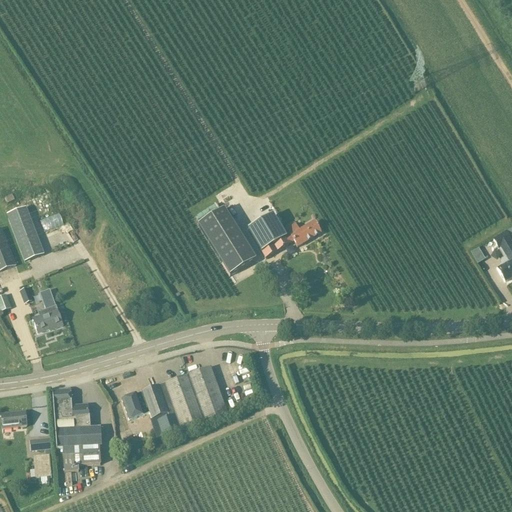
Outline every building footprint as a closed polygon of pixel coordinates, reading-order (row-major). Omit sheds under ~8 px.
[(26,209),(6,217),(24,264),(45,256),(26,209)] [(223,211),(198,227),(229,278),(255,262),(223,211)] [(43,232),(63,226),(59,214),(39,221),(43,232)] [(260,225),(248,232),(265,260),(277,253),(290,246),(289,245),(282,233),(273,217),(260,225)] [(295,225),(282,233),(289,245),(293,243),(297,249),(312,240),(321,235),(314,223),(305,228),(299,232),(295,225)] [(0,273),(16,267),(2,230),(0,230),(0,273)] [(505,283),(511,278),(511,244),(506,233),(492,241),(498,251),(500,250),(505,259),(501,261),(500,265),(501,266),(497,269),(505,283)] [(39,318),(32,320),(38,336),(49,331),(50,332),(63,328),(56,308),(55,308),(49,292),(40,296),(46,312),(38,314),(39,318)] [(38,295),(32,297),(37,311),(42,309),(38,295)] [(6,297),(0,298),(0,311),(1,314),(11,310),(6,297)] [(187,377),(204,423),(227,415),(210,369),(187,377)] [(158,388),(168,414),(169,418),(175,415),(181,431),(204,423),(187,377),(164,385),(164,386),(158,388)] [(121,401),(129,421),(149,414),(151,420),(168,414),(158,388),(158,387),(142,393),(142,394),(136,396),(136,395),(121,401)] [(56,450),(63,450),(64,473),(78,472),(78,467),(100,466),(99,448),(101,448),(100,429),(89,430),(88,406),(71,408),(70,390),(52,391),(56,450)] [(2,430),(27,428),(25,413),(1,416),(2,430)] [(168,414),(151,420),(158,439),(181,431),(175,415),(169,418),(168,414)] [(30,443),(31,453),(51,451),(50,441),(30,443)] [(32,456),(33,479),(50,478),(49,456),(32,456)] [(29,477),(14,477),(14,498),(29,497),(29,477)]
